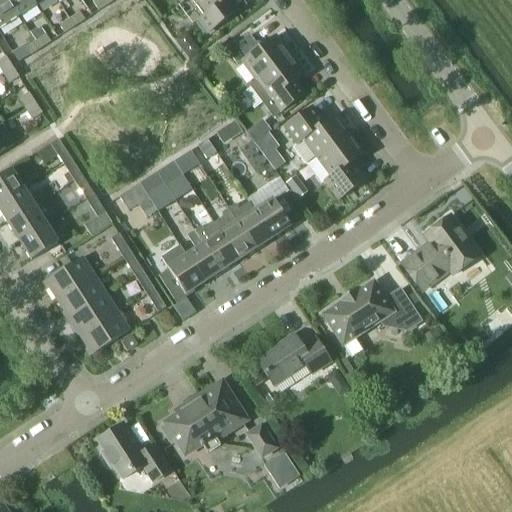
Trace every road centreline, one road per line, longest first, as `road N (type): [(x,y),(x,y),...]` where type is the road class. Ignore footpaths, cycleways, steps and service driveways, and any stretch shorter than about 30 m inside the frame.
road 1 (residential): [(87,407),(424,188)]
road 2 (residential): [(285,0),(424,188)]
road 3 (tertiary): [(488,137),(387,0)]
road 4 (residential): [(87,407),(0,269)]
